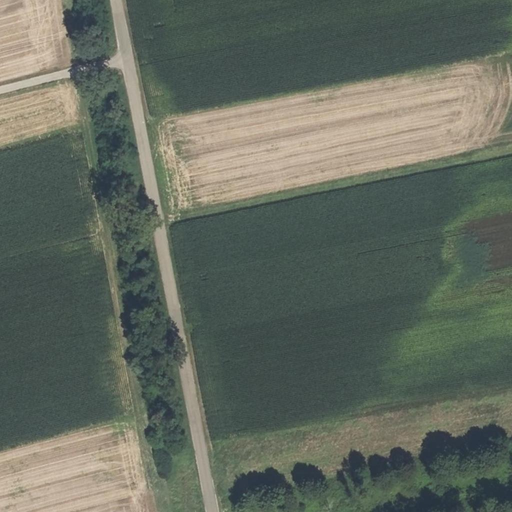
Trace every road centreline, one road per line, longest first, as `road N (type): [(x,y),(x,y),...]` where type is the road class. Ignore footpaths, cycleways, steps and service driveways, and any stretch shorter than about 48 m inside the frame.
road 1 (tertiary): [(115,0),(212,511)]
road 2 (track): [(126,58),(0,91)]
